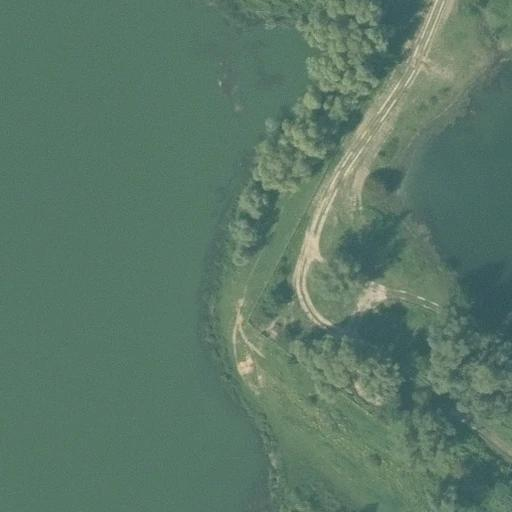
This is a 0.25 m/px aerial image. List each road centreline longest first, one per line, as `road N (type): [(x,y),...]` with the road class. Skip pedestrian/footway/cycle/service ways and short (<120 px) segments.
road 1 (track): [(435,0),(415,58),(361,156),(291,219),(255,283),(238,344),(258,393)]
road 2 (track): [(426,511),(258,393)]
